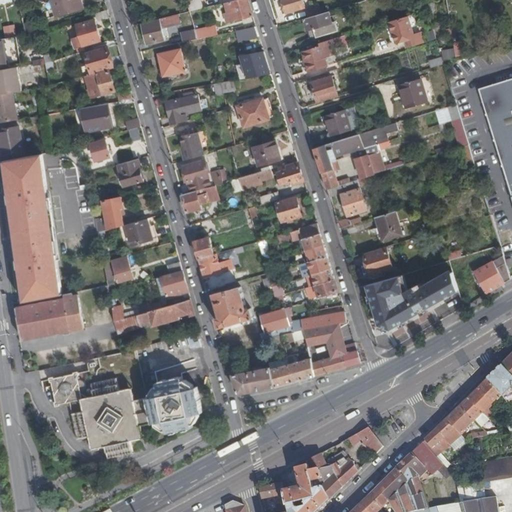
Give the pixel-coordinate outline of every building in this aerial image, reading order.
[(51,0),(56,15),(84,7),(81,0),(51,0)] [(185,0),(189,11),(202,8),(200,0),(185,0)] [(248,0),(233,0),(224,2),(228,13),(225,13),(228,22),(253,15),(248,0)] [(282,0),(287,13),(305,7),(302,0),(282,0)] [(428,10),(425,1),(417,4),(419,13),(428,10)] [(305,11),(308,17),(321,14),(318,6),(305,11)] [(101,19),(110,17),(108,9),(96,13),(97,16),(101,19)] [(332,21),(328,11),(321,14),(308,17),(304,18),(308,29),(313,28),(316,37),(338,30),(335,21),(332,21)] [(178,14),(160,19),(160,20),(143,24),(148,44),(166,39),(163,26),(180,22),(178,14)] [(407,41),(409,47),(424,43),(421,32),(414,34),(409,16),(390,22),(396,44),(404,42),(407,41)] [(101,40),(95,19),(77,24),(80,37),(74,39),(76,52),(85,49),(84,45),(101,40)] [(31,22),(24,23),(26,33),(30,32),(33,31),(31,22)] [(5,36),(16,35),(15,25),(4,26),(5,36)] [(256,26),(237,30),(239,41),(260,37),(256,26)] [(195,32),(197,39),(206,37),(217,34),(215,27),(195,32)] [(180,33),(182,42),(197,39),(195,32),(195,29),(180,33)] [(428,41),(436,39),(434,32),(426,35),(428,41)] [(3,42),(3,39),(0,39),(0,69),(7,69),(7,65),(20,64),(16,40),(3,42)] [(332,39),(319,43),(320,46),(303,52),(309,72),(327,67),(324,57),(336,53),(332,39)] [(86,76),(91,74),(91,72),(113,66),(108,47),(86,54),(89,64),(81,67),(84,76),(86,76)] [(158,54),(163,76),(185,71),(180,49),(158,54)] [(271,73),(264,51),(241,56),(244,64),(247,78),(271,73)] [(443,61),(442,57),(431,61),(432,67),(444,64),(443,61)] [(53,71),(51,62),(45,65),(47,72),(53,71)] [(247,78),(244,64),(238,66),(241,79),(247,78)] [(21,92),(18,67),(7,69),(0,69),(0,94),(14,93),(21,92)] [(98,74),(98,72),(91,74),(86,76),(91,97),(115,90),(109,71),(98,74)] [(312,83),(317,101),(337,95),(331,77),(312,83)] [(504,166),(511,191),(511,77),(480,88),(487,111),(486,112),(487,115),(488,114),(495,138),(494,139),(495,140),(496,140),(503,164),(502,165),(503,167),(504,166)] [(400,84),(407,108),(428,102),(421,78),(400,84)] [(235,80),(221,83),(223,92),(238,89),(235,80)] [(217,83),(213,84),(216,97),(224,95),(223,92),(221,83),(217,83)] [(124,100),(133,99),(131,91),(122,93),(124,100)] [(166,102),(172,125),(187,120),(186,114),(201,110),(198,94),(194,95),(193,92),(182,94),(183,98),(166,102)] [(0,122),(19,119),(14,93),(0,94),(0,122)] [(239,107),(245,127),(270,119),(263,99),(239,107)] [(103,107),(102,104),(89,107),(90,110),(79,113),(80,120),(84,119),(87,132),(112,126),(107,107),(103,107)] [(469,144),(456,104),(449,106),(461,146),(469,144)] [(326,115),(332,136),(351,130),(345,109),(326,115)] [(33,128),(42,126),(40,116),(32,117),(33,128)] [(128,130),(141,126),(139,119),(126,123),(128,130)] [(390,124),(315,148),(327,188),(339,184),(338,180),(332,161),(337,159),(335,155),(340,154),(341,158),(356,153),(356,150),(365,148),(369,146),(367,142),(363,143),(362,140),(398,130),(396,122),(390,124)] [(0,129),(4,154),(25,151),(20,126),(0,129)] [(139,128),(130,130),(134,142),(143,140),(139,128)] [(180,148),(183,160),(204,154),(198,133),(180,137),(182,147),(180,148)] [(92,144),(96,160),(111,157),(106,139),(92,144)] [(254,146),(259,164),(281,159),(276,140),(254,146)] [(376,144),(369,146),(365,148),(366,155),(368,155),(369,160),(380,157),(376,144)] [(466,162),(474,159),(469,144),(461,146),(466,162)] [(366,155),(365,148),(356,150),(356,153),(357,158),(366,155)] [(44,153),(7,160),(26,301),(63,294),(44,153)] [(383,167),(380,157),(369,160),(368,155),(366,155),(357,158),(356,158),(362,177),(373,174),(378,172),(377,169),(383,167)] [(239,178),(235,166),(217,171),(213,157),(183,166),(190,192),(215,185),(239,178)] [(144,180),(138,159),(118,165),(123,186),(144,180)] [(402,161),(383,167),(377,169),(378,172),(403,164),(402,161)] [(287,166),(287,164),(277,167),(279,172),(279,174),(281,184),(293,181),(294,183),(304,180),(299,163),(287,166)] [(86,165),(88,173),(94,171),(93,164),(86,165)] [(261,172),(239,178),(242,188),(261,183),(261,180),(272,176),(270,169),(261,172)] [(373,174),(362,177),(364,185),(376,181),(373,174)] [(339,184),(327,188),(330,196),(341,193),(348,215),(367,209),(357,178),(345,182),(339,184)] [(215,185),(190,192),(182,194),(187,211),(201,207),(200,203),(219,198),(215,185)] [(277,200),(280,199),(278,191),(260,196),(262,204),(277,200)] [(296,197),(296,195),(280,199),(277,200),(277,203),(296,197)] [(97,233),(124,226),(120,206),(123,206),(121,197),(103,200),(106,219),(95,221),(97,233)] [(302,215),(296,197),(277,203),(282,221),(302,215)] [(251,218),(248,208),(243,210),(248,229),(254,228),(251,218)] [(403,234),(396,210),(387,213),(375,217),(379,227),(376,228),(380,241),(403,234)] [(338,222),(340,228),(362,221),(361,217),(350,220),(345,219),(338,222)] [(152,239),(147,219),(125,225),(131,245),(152,239)] [(321,234),(318,224),(300,229),(302,238),(303,239),(321,234)] [(302,238),(300,229),(292,232),(294,239),(294,240),(302,238)] [(294,239),(292,232),(277,236),(279,243),(294,239)] [(324,245),(321,234),(303,239),(305,248),(302,248),(303,251),(324,245)] [(199,258),(214,255),(209,237),(194,242),(199,258)] [(268,245),(266,239),(258,242),(265,263),(271,262),(267,248),(268,245)] [(100,244),(103,262),(109,260),(105,244),(100,244)] [(328,256),(324,245),(303,251),(304,253),(307,252),(309,261),(328,256)] [(370,273),(378,271),(383,270),(393,266),(387,247),(365,254),(370,273)] [(218,262),(215,254),(214,255),(199,258),(204,277),(231,270),(228,259),(218,262)] [(488,292),(511,279),(503,254),(475,271),(488,292)] [(129,263),(126,255),(113,260),(115,267),(129,263)] [(331,266),(328,256),(309,261),(312,271),(331,266)] [(312,271),(309,261),(303,263),(307,275),(312,273),(312,271)] [(171,274),(182,270),(180,262),(168,265),(171,274)] [(133,278),(129,263),(115,267),(119,282),(133,278)] [(335,279),(331,266),(312,271),(312,273),(316,284),(335,279)] [(175,291),(187,288),(182,270),(171,274),(162,276),(168,297),(176,295),(175,291)] [(249,277),(247,270),(236,274),(238,280),(249,277)] [(401,274),(369,284),(381,324),(392,328),(459,289),(453,271),(441,275),(423,285),(421,282),(406,291),(401,274)] [(277,285),(273,272),(268,273),(269,277),(272,286),(272,287),(277,285)] [(265,288),(272,286),(269,277),(263,279),(265,288)] [(339,290),(335,279),(316,284),(318,291),(319,295),(339,290)] [(281,295),(277,285),(272,287),(274,294),(276,293),(277,296),(281,295)] [(216,317),(218,326),(252,317),(250,307),(247,309),(240,286),(213,294),(220,317),(216,317)] [(302,292),(293,294),(295,302),(303,300),(302,292)] [(74,295),(66,297),(66,298),(17,308),(23,339),(85,328),(79,294),(74,295)] [(284,303),(281,295),(277,296),(275,297),(276,300),(277,305),(284,303)] [(180,315),(194,312),(191,300),(162,308),(149,311),(139,314),(141,321),(141,323),(152,320),(154,326),(181,318),(180,315)] [(149,311),(162,308),(159,300),(147,303),(149,311)] [(289,320),(288,316),(284,305),(260,312),(264,327),(289,320)] [(112,308),(114,321),(124,318),(121,306),(112,308)] [(305,330),(347,321),(345,312),(293,322),(295,332),(305,330)] [(116,328),(141,321),(139,314),(124,318),(114,321),(116,328)] [(352,332),(349,320),(347,321),(305,330),(307,338),(310,359),(312,363),(344,354),(343,350),(338,335),(352,332)] [(262,338),(257,321),(254,322),(257,333),(242,337),(244,346),(263,343),(262,338)] [(307,338),(305,330),(295,332),(292,332),(293,339),(294,341),(307,338)] [(293,339),(292,332),(283,334),(284,341),(293,339)] [(284,341),(283,334),(262,338),(263,343),(264,345),(284,341)] [(222,340),(225,351),(240,347),(238,337),(222,340)] [(345,350),(343,350),(344,354),(312,363),(314,376),(361,362),(355,342),(345,346),(345,350)] [(314,376),(312,363),(310,359),(299,361),(303,379),(314,376)] [(293,382),(303,379),(299,361),(289,364),(293,382)] [(293,382),(289,364),(270,368),(275,386),(293,382)] [(511,372),(504,364),(488,379),(504,395),(506,398),(511,395),(511,372)] [(275,386),(270,368),(270,366),(232,373),(238,394),(275,386)] [(136,400),(135,397),(133,395),(127,390),(120,391),(117,378),(92,384),(94,396),(88,397),(82,393),(81,392),(84,390),(85,385),(83,382),(81,380),(79,380),(78,377),(80,376),(80,372),(52,379),(57,400),(57,406),(62,406),(61,404),(79,400),(86,405),(87,411),(75,414),(81,439),(92,436),(94,442),(91,443),(92,448),(95,447),(96,450),(101,449),(100,447),(106,445),(109,458),(135,453),(132,440),(138,439),(143,432),(141,422),(153,420),(148,398),(136,400)] [(158,390),(154,396),(147,397),(148,398),(153,420),(154,423),(161,421),(167,426),(169,432),(195,427),(194,420),(198,413),(203,412),(199,395),(197,386),(191,388),(183,383),(182,377),(156,382),(158,390)] [(488,379),(479,388),(495,403),(498,408),(504,402),(501,398),(504,395),(488,379)] [(479,388),(470,397),(484,412),(487,409),(495,403),(479,388)] [(470,397),(462,405),(476,420),(482,426),(490,419),(484,412),(470,397)] [(487,409),(484,412),(490,419),(493,417),(491,414),(498,408),(495,403),(487,409)] [(448,419),(463,435),(466,439),(470,438),(467,434),(465,431),(476,420),(462,405),(448,419)] [(448,419),(426,440),(433,448),(439,444),(443,447),(448,442),(451,445),(456,449),(466,439),(463,435),(448,419)] [(370,427),(349,438),(353,446),(361,439),(364,441),(362,444),(375,455),(384,446),(370,427)] [(467,434),(470,438),(478,437),(484,436),(483,430),(467,434)] [(426,440),(423,443),(437,456),(438,458),(451,445),(448,442),(443,447),(439,444),(433,448),(426,440)] [(423,443),(413,452),(426,466),(437,456),(423,443)] [(413,452),(397,468),(412,483),(420,477),(418,472),(426,466),(413,452)] [(328,467),(322,453),(308,461),(311,471),(317,469),(328,467)] [(437,456),(426,466),(434,474),(445,465),(438,458),(437,456)] [(343,487),(359,471),(353,460),(352,461),(350,459),(348,461),(346,458),(332,466),(343,487)] [(511,460),(482,466),(484,480),(511,476),(511,460)] [(317,491),(314,485),(322,480),(317,469),(311,471),(308,461),(298,467),(302,487),(289,490),(288,481),(281,482),(282,484),(285,494),(288,504),(290,509),(290,511),(317,511),(330,500),(323,488),(317,491)] [(325,486),(323,488),(330,500),(343,487),(332,466),(328,467),(317,469),(322,480),(325,486)] [(420,477),(412,483),(397,468),(370,495),(381,508),(390,501),(397,511),(414,511),(431,509),(430,503),(426,503),(420,477)] [(261,488),(263,499),(285,494),(282,484),(261,488)] [(470,490),(462,492),(464,499),(472,498),(470,490)] [(502,511),(511,510),(511,494),(498,497),(500,511),(502,511)] [(370,495),(352,511),(376,511),(381,508),(370,495)] [(500,511),(498,497),(486,499),(459,504),(431,509),(414,511),(500,511)] [(234,502),(227,506),(228,511),(247,511),(246,506),(234,502)]
